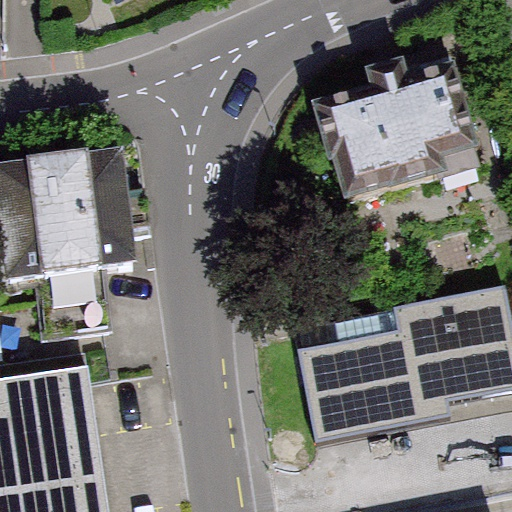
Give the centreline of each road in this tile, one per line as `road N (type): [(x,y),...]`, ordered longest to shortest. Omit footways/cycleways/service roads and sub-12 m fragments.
road 1 (residential): [(192,92),(190,221),(230,511)]
road 2 (residential): [(192,92),(0,112)]
road 3 (residential): [(192,92),(257,43),(353,0)]
